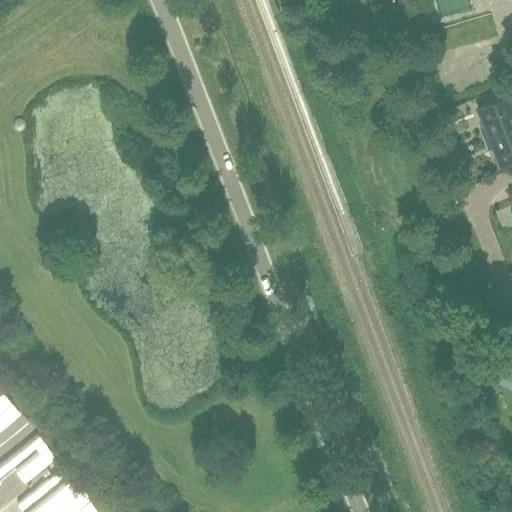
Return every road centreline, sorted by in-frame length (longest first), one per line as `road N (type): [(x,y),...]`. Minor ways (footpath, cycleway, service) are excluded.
road 1 (unclassified): [(360,511),(159,0)]
road 2 (residential): [(511,289),(479,213),(487,193),(511,178)]
